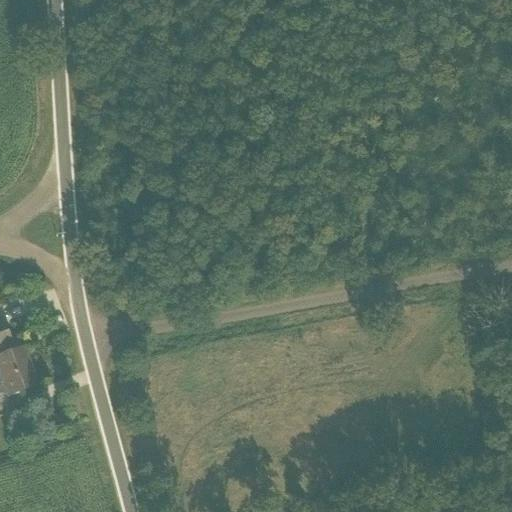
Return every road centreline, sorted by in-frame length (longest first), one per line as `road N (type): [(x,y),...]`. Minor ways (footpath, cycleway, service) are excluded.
road 1 (unclassified): [(132,511),(71,252),(55,0)]
road 2 (track): [(87,339),(511,264)]
